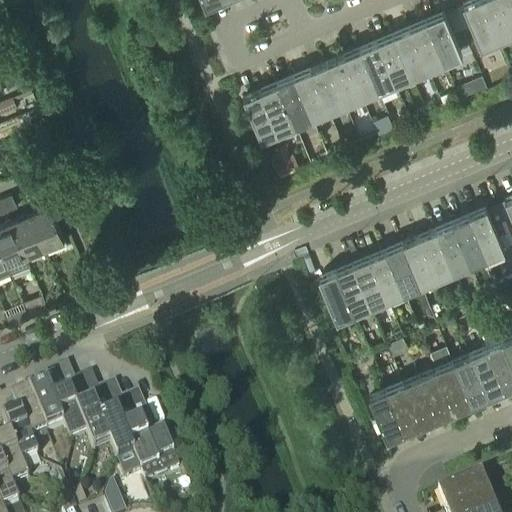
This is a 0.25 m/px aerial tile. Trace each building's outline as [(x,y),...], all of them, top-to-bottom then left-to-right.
[(481,0),(464,0),(461,1),(479,45),(497,38),(481,0)] [(511,28),(500,0),(481,0),(497,38),(511,31),(511,28)] [(511,0),(500,0),(511,28),(511,0)] [(443,9),(425,16),(443,60),(461,53),(443,9)] [(425,16),(408,23),(427,67),(443,60),(425,16)] [(408,23),(392,30),(410,74),(427,67),(408,23)] [(392,30),(375,37),(394,81),(410,74),(392,30)] [(375,37),(359,44),(377,88),(394,81),(375,37)] [(359,44),(342,51),(361,95),(377,88),(359,44)] [(342,51),(326,58),(344,102),(361,95),(342,51)] [(326,58),(309,65),(327,109),(344,102),(326,58)] [(309,65),(292,72),(311,116),(327,109),(309,65)] [(292,72),(276,79),(294,123),(311,116),(292,72)] [(276,79),(259,86),(278,130),(294,123),(276,79)] [(259,86),(242,93),(260,137),(278,130),(259,86)] [(12,96),(0,100),(0,113),(17,106),(12,96)] [(40,182),(30,186),(36,199),(46,195),(40,182)] [(511,192),(503,196),(511,217),(511,192)] [(11,194),(1,198),(7,211),(16,207),(11,194)] [(49,204),(29,212),(44,248),(64,239),(49,204)] [(485,204),(468,211),(486,255),(504,248),(485,204)] [(468,211),(451,218),(469,262),(486,255),(468,211)] [(29,212),(10,220),(25,256),(44,248),(29,212)] [(451,218),(434,225),(453,269),(469,262),(451,218)] [(10,220),(0,224),(0,247),(10,272),(29,264),(25,256),(10,220)] [(434,225),(418,232),(436,276),(453,269),(434,225)] [(418,232),(401,239),(420,283),(436,276),(418,232)] [(401,239),(384,246),(403,290),(420,283),(401,239)] [(384,246),(368,253),(386,297),(403,290),(384,246)] [(0,247),(0,276),(10,272),(0,247)] [(368,253),(351,260),(370,304),(386,297),(368,253)] [(351,260),(335,267),(353,311),(370,304),(351,260)] [(335,267),(317,274),(336,318),(353,311),(335,267)] [(10,326),(23,320),(19,311),(6,316),(10,326)] [(511,331),(501,337),(511,362),(511,331)] [(511,362),(501,337),(485,343),(503,387),(511,383),(511,362)] [(485,343),(468,351),(486,394),(503,387),(485,343)] [(468,351),(451,358),(470,401),(486,394),(468,351)] [(451,358),(434,365),(453,408),(470,401),(451,358)] [(434,365),(418,372),(436,415),(453,408),(434,365)] [(418,372),(401,379),(419,423),(436,415),(418,372)] [(37,386),(28,389),(46,432),(61,425),(62,425),(61,425),(62,424),(52,399),(53,399),(47,386),(56,382),(52,373),(35,380),(37,386)] [(401,379),(385,386),(403,429),(419,423),(401,379)] [(61,395),(53,399),(52,399),(62,424),(61,425),(62,425),(61,425),(68,442),(85,435),(85,434),(86,434),(75,409),(76,408),(71,396),(79,392),(75,383),(58,390),(61,395)] [(385,386),(367,393),(386,437),(403,429),(385,386)] [(17,388),(0,394),(0,395),(4,404),(12,401),(17,413),(19,412),(29,438),(43,435),(42,433),(46,432),(28,389),(19,393),(17,388)] [(76,408),(75,409),(86,434),(85,434),(85,435),(92,451),(108,444),(109,444),(99,418),(108,414),(105,409),(106,409),(99,392),(82,400),(84,405),(76,408)] [(105,409),(108,414),(99,418),(109,444),(108,444),(122,476),(138,469),(132,454),(133,453),(122,428),(131,424),(129,418),(146,411),(139,395),(132,397),(135,404),(125,408),(122,402),(106,409),(105,409)] [(7,411),(0,414),(0,425),(3,424),(8,437),(9,436),(19,462),(33,458),(32,457),(37,454),(33,445),(45,439),(43,435),(29,438),(19,412),(17,413),(9,416),(7,411)] [(132,454),(138,469),(144,481),(178,467),(163,430),(152,435),(150,430),(150,421),(146,411),(129,418),(131,424),(122,428),(133,453),(132,454)] [(0,461),(10,485),(11,485),(28,478),(25,472),(36,467),(33,458),(19,462),(9,436),(8,437),(0,440),(0,461)] [(0,507),(0,509),(15,505),(14,503),(18,502),(11,485),(10,485),(0,461),(0,507)] [(480,476),(437,495),(443,511),(444,511),(488,494),(480,476)] [(488,494),(444,511),(490,511),(494,510),(488,494)]
